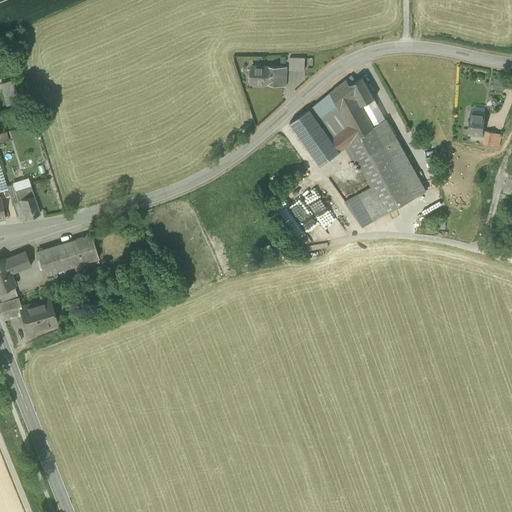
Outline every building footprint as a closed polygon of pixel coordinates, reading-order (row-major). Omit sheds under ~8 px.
[(273,66),(286,66),(286,57),(273,57),(273,66)] [(289,70),(305,70),(305,59),(290,58),(289,70)] [(251,84),(286,86),(287,67),(252,66),(251,84)] [(347,79),(350,85),(356,81),(351,75),(347,79)] [(350,85),(362,106),(375,99),(374,98),(363,79),(363,78),(363,77),(356,81),(350,85)] [(347,79),(330,92),(337,104),(349,125),(342,130),(352,143),(374,128),(362,106),(350,85),(347,79)] [(493,90),(503,92),(505,81),(495,79),(493,90)] [(0,83),(6,106),(19,102),(13,80),(0,83)] [(309,109),(317,120),(337,104),(330,92),(309,109)] [(387,120),(375,99),(362,106),(374,128),(387,120)] [(346,148),(346,147),(337,134),(331,139),(317,120),(309,109),(290,123),(320,166),(346,148)] [(469,136),(482,137),(485,114),(471,113),(469,130),(469,135),(469,136)] [(374,128),(384,146),(397,139),(387,120),(374,128)] [(373,221),(413,198),(384,146),(374,128),(352,143),(346,147),(346,148),(352,160),(358,162),(372,187),(358,194),(373,220),(373,221)] [(342,130),(337,134),(346,147),(352,143),(342,130)] [(6,132),(0,133),(0,143),(9,141),(6,132)] [(502,136),(495,134),(487,132),(483,145),(492,147),(499,148),(502,136)] [(397,139),(384,146),(413,198),(427,191),(397,139)] [(14,184),(16,191),(23,188),(31,185),(29,178),(14,183),(14,184)] [(8,186),(10,193),(16,191),(15,191),(16,191),(14,184),(8,186)] [(18,201),(20,200),(34,195),(31,185),(23,188),(16,191),(15,191),(16,191),(18,201)] [(18,201),(16,191),(10,193),(13,204),(19,202),(18,201)] [(373,220),(358,194),(345,202),(362,226),(373,220)] [(40,212),(34,195),(20,200),(25,217),(40,212)] [(92,235),(77,239),(84,263),(99,258),(92,235)] [(37,252),(45,275),(62,270),(84,263),(77,239),(37,252)] [(401,248),(401,239),(367,241),(367,250),(401,248)] [(329,249),(330,261),(356,258),(355,246),(329,249)] [(12,270),(13,273),(31,266),(25,251),(5,258),(10,271),(12,270)] [(0,287),(6,285),(13,283),(14,282),(10,271),(5,258),(0,260),(0,287)] [(63,275),(62,270),(45,275),(46,280),(63,275)] [(18,297),(13,283),(6,285),(11,299),(18,297)] [(0,287),(0,299),(1,302),(11,299),(6,285),(0,287)] [(0,302),(0,311),(3,320),(22,313),(21,308),(18,297),(11,299),(1,302),(0,302)] [(22,313),(28,331),(29,331),(55,322),(47,300),(21,308),(22,313)]
